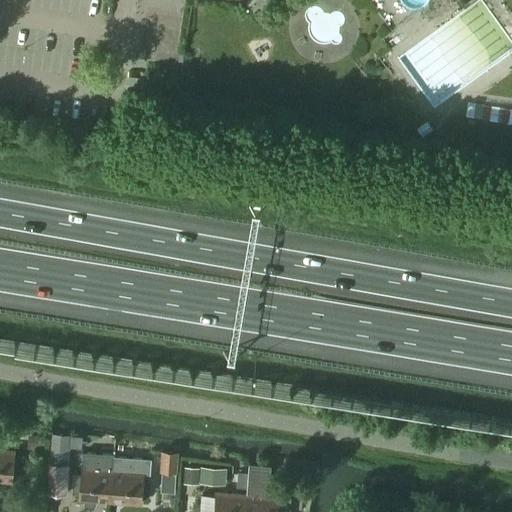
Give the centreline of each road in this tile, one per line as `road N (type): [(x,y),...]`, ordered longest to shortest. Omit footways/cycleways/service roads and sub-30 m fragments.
road 1 (motorway): [(511,303),(0,214)]
road 2 (motorway): [(0,272),(511,355)]
